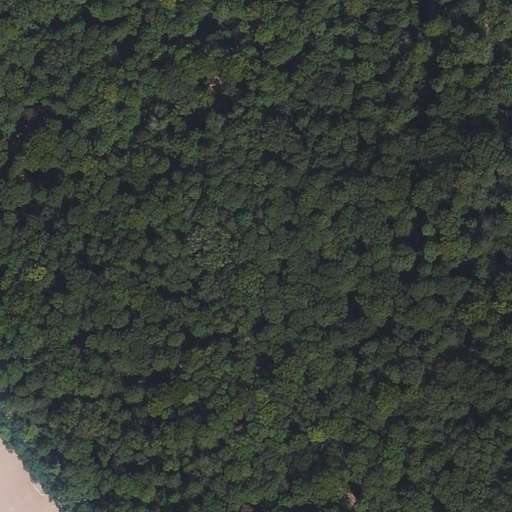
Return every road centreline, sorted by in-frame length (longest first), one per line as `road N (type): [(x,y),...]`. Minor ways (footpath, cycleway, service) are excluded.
road 1 (track): [(201,122),(222,275),(257,351),(366,511)]
road 2 (track): [(164,511),(140,153)]
road 3 (track): [(140,153),(172,130),(201,122),(225,64),(274,0)]
road 4 (track): [(140,153),(136,0)]
